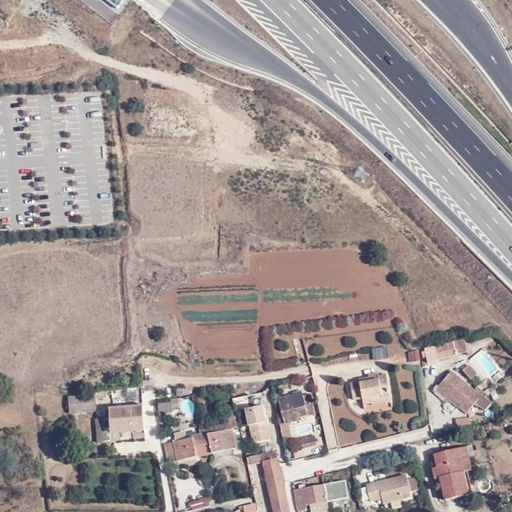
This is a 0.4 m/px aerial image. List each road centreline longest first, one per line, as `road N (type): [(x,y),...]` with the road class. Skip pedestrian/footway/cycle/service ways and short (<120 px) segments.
road 1 (motorway): [(178,0),(330,102),(511,277)]
road 2 (motorway): [(279,0),(511,244)]
road 3 (motorway): [(511,193),(330,0)]
